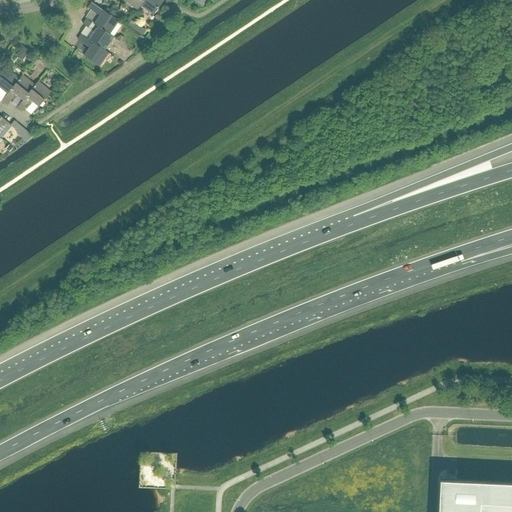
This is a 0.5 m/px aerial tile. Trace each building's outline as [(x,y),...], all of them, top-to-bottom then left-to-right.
[(123,0),(123,2),(125,0),(137,9),(136,11),(141,5),(140,5),(143,0),(123,0)] [(143,0),(140,5),(141,5),(153,14),(152,16),(152,17),(163,0),(143,0)] [(100,15),(94,23),(94,24),(98,27),(98,26),(110,34),(119,21),(121,22),(92,2),(88,7),(93,11),(94,11),(100,15)] [(116,38),(110,34),(98,26),(98,27),(94,24),(94,23),(87,18),(83,23),(94,31),(89,39),(89,40),(93,42),(105,50),(114,37),(116,39),(116,38)] [(111,54),(105,50),(93,42),(89,40),(89,39),(82,34),(78,39),(83,43),(90,47),(84,55),(101,68),(102,67),(100,66),(109,53),(111,55),(111,54)] [(0,87),(8,93),(8,94),(11,90),(11,89),(20,79),(19,78),(8,69),(9,67),(8,66),(0,76),(0,87)] [(24,73),(19,78),(20,79),(11,89),(11,90),(8,94),(8,93),(1,101),(6,105),(11,99),(16,93),(23,100),(24,100),(27,96),(35,85),(23,75),(25,73),(24,73)] [(33,113),(36,110),(53,90),(52,89),(51,91),(39,81),(40,79),(35,85),(27,96),(24,100),(23,100),(17,107),(23,111),(27,106),(31,100),(39,106),(33,113)] [(0,136),(1,137),(0,136),(0,134),(9,124),(11,126),(12,125),(0,115),(0,136)] [(15,121),(12,125),(11,126),(20,133),(24,129),(15,121)] [(511,511),(511,483),(440,480),(438,511),(511,511)]
